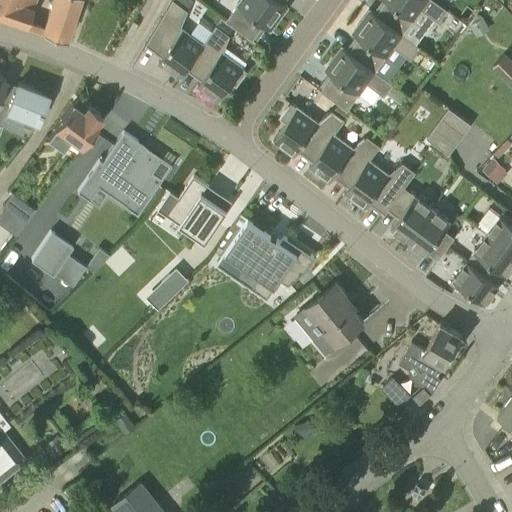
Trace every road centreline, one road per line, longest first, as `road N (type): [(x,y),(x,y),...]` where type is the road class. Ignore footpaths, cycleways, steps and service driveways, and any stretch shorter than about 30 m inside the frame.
road 1 (residential): [(229,139),(499,345)]
road 2 (residential): [(0,35),(133,85),(229,139)]
road 3 (residential): [(332,0),(229,139)]
road 4 (residential): [(320,511),(442,419)]
